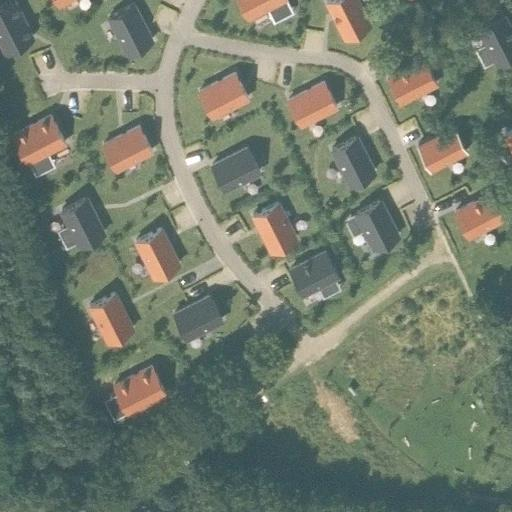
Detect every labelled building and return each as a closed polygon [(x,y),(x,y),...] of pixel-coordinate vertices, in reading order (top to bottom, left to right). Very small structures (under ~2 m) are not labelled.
[(33,37),(14,0),(11,0),(0,5),(0,42),(5,52),(33,37)] [(239,0),(248,18),(282,0),(239,0)] [(329,0),(326,1),(345,37),(370,24),(357,0),(329,0)] [(134,4),(108,17),(127,53),(152,40),(134,4)] [(511,32),(503,15),(479,28),(497,63),(511,55),(511,32)] [(387,76),(400,101),(436,83),(423,58),(387,76)] [(212,116),(248,98),(235,71),(198,90),(212,116)] [(287,99),(301,125),(337,107),(324,80),(287,99)] [(51,113),(12,133),(27,162),(66,142),(51,113)] [(102,143),(116,169),(152,150),(139,124),(102,143)] [(466,151),(453,126),(417,144),(430,169),(466,151)] [(356,135),(331,148),(349,184),(374,171),(356,135)] [(247,146),(211,164),(224,189),(260,171),(247,146)] [(468,236),(504,217),(491,192),(455,210),(468,236)] [(79,245),(104,232),(86,197),(61,209),(79,245)] [(355,212),(373,248),(398,235),(380,199),(355,212)] [(278,201),(252,214),(270,251),(296,237),(278,201)] [(134,240),(153,277),(180,263),(161,227),(134,240)] [(290,269),(302,293),(338,275),(326,251),(290,269)] [(133,328),(115,291),(88,305),(107,341),(133,328)] [(222,319),(209,295),(173,313),(186,338),(222,319)] [(128,413),(166,393),(152,364),(113,384),(128,413)]
